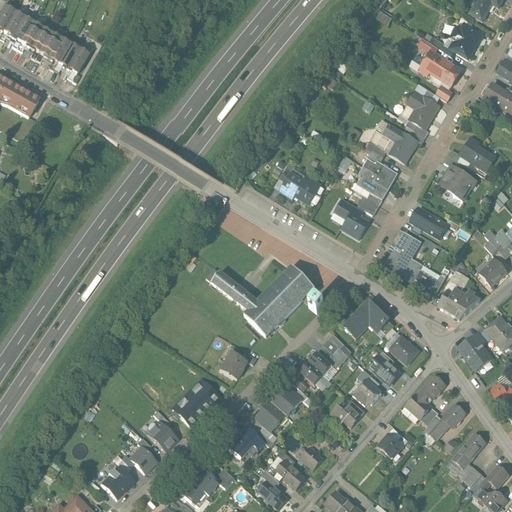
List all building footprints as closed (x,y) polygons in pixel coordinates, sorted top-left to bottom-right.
[(479,0),(470,16),(482,24),(488,14),(486,13),(490,6),(498,11),(502,3),(497,0),(479,0)] [(5,9),(0,17),(0,36),(1,37),(2,35),(14,16),(12,14),(12,13),(5,9)] [(14,16),(2,35),(7,38),(5,40),(6,40),(10,42),(23,21),(21,20),(22,18),(15,14),(14,16)] [(377,14),(373,21),(386,30),(390,23),(377,14)] [(25,22),(23,21),(10,42),(15,45),(16,43),(21,46),(33,25),(26,21),(25,22)] [(33,25),(21,46),(25,48),(24,50),(24,51),(29,53),(41,32),(39,31),(40,29),(33,25)] [(464,27),(450,49),(455,52),(469,61),(483,38),(464,27)] [(43,33),(41,32),(29,53),(33,56),(35,54),(39,57),(51,36),(44,32),(43,33)] [(51,36),(39,57),(43,59),(42,61),(43,61),(47,64),(59,43),(57,41),(58,40),(51,36)] [(450,49),(435,40),(431,48),(438,52),(451,60),(455,52),(450,49)] [(62,44),(59,43),(47,64),(51,67),(52,67),(53,65),(57,67),(69,47),(62,42),(62,44)] [(16,43),(15,45),(12,50),(17,53),(21,46),(16,43)] [(431,48),(423,43),(419,49),(430,56),(430,55),(434,58),(438,52),(431,48)] [(25,48),(21,46),(17,53),(21,56),(24,51),(24,50),(25,48)] [(77,51),(69,47),(57,67),(62,70),(60,72),(61,72),(65,75),(78,53),(76,52),(77,51)] [(78,53),(65,75),(69,77),(70,78),(71,76),(76,78),(88,58),(81,53),(80,55),(78,53)] [(35,54),(33,56),(30,61),(35,64),(39,57),(35,54)] [(434,58),(430,55),(430,56),(425,64),(419,75),(426,80),(428,76),(451,90),(461,73),(434,58)] [(39,57),(35,64),(40,66),(43,61),(42,61),(43,59),(39,57)] [(419,75),(425,64),(417,59),(411,68),(412,70),(419,75)] [(511,66),(505,62),(497,75),(510,83),(510,84),(511,85),(511,66)] [(52,67),(51,67),(48,72),(53,74),(57,67),(53,65),(52,67)] [(62,70),(57,67),(53,74),(58,77),(61,72),(60,72),(62,70)] [(71,76),(70,78),(69,77),(66,82),(72,85),(76,78),(71,76)] [(0,107),(8,110),(28,122),(28,121),(38,104),(0,81),(0,107)] [(502,92),(492,87),(486,98),(495,104),(494,106),(511,116),(511,113),(511,101),(501,95),(502,92)] [(452,95),(441,89),(436,99),(446,105),(452,95)] [(423,101),(415,96),(408,108),(416,113),(409,124),(418,129),(424,133),(425,132),(428,126),(426,124),(430,117),(433,118),(438,109),(423,100),(423,101)] [(486,98),(485,98),(482,104),(491,111),(494,106),(495,104),(486,98)] [(389,129),(384,137),(376,150),(386,156),(404,167),(412,155),(409,153),(415,143),(402,136),(401,137),(389,129)] [(424,133),(418,129),(414,135),(424,141),(428,134),(425,132),(424,133)] [(479,146),(469,140),(459,157),(458,159),(461,161),(486,176),(495,160),(477,149),(479,146)] [(376,150),(370,146),(365,153),(370,156),(371,157),(372,155),(383,161),(386,156),(376,150)] [(459,157),(452,153),(449,158),(459,164),(461,161),(458,159),(459,157)] [(383,161),(372,155),(371,157),(370,156),(367,162),(375,167),(376,164),(380,166),(383,161)] [(459,164),(449,158),(444,166),(451,171),(452,169),(455,171),(459,164)] [(380,166),(376,164),(375,167),(367,162),(362,170),(376,178),(373,184),(388,192),(397,177),(380,166)] [(288,168),(279,183),(284,186),(289,178),(293,171),(288,168)] [(455,171),(452,169),(451,171),(446,179),(449,180),(443,190),(455,197),(453,199),(463,205),(472,191),(470,189),(474,182),(455,171)] [(376,178),(362,170),(358,178),(360,180),(356,187),(370,195),(381,202),(382,202),(380,201),(386,192),(387,193),(388,192),(373,184),(376,178)] [(302,186),(289,178),(284,186),(279,194),(292,202),(294,199),(309,208),(320,189),(305,181),(302,186)] [(381,202),(370,195),(367,200),(378,208),(381,202)] [(367,200),(363,198),(357,209),(372,218),(378,208),(367,200)] [(362,216),(340,203),(334,213),(347,220),(340,231),(358,241),(366,227),(359,222),(362,216)] [(411,225),(440,242),(448,229),(419,212),(411,225)] [(404,234),(383,269),(400,279),(403,274),(407,267),(421,244),(404,234)] [(506,253),(494,239),(489,243),(505,261),(511,255),(511,254),(509,251),(506,253)] [(457,261),(450,273),(455,276),(456,273),(465,279),(469,275),(457,261)] [(489,266),(478,276),(490,290),(507,275),(496,263),(491,268),(489,266)] [(436,283),(419,273),(418,273),(407,267),(403,274),(410,278),(403,288),(408,291),(411,286),(428,296),(436,283)] [(249,314),(245,318),(266,340),(279,327),(280,328),(286,323),(285,322),(303,303),(310,308),(309,308),(318,316),(325,307),(317,299),(316,300),(310,296),(315,291),(293,269),(287,276),(285,275),(280,280),(281,281),(258,305),(249,314)] [(215,271),(207,281),(212,285),(220,275),(215,271)] [(469,297),(462,292),(469,281),(465,279),(456,273),(455,276),(445,292),(447,294),(438,309),(459,322),(480,304),(474,300),(476,298),(471,294),(469,297)] [(410,278),(403,274),(400,279),(397,284),(403,288),(410,278)] [(258,305),(220,275),(212,285),(249,314),(258,305)] [(436,283),(428,296),(434,300),(445,281),(440,277),(436,283)] [(387,322),(369,305),(346,327),(355,336),(369,321),(378,331),(387,322)] [(511,333),(500,319),(485,332),(492,341),(503,354),(511,345),(511,333)] [(387,322),(378,331),(385,337),(392,330),(393,329),(387,322)] [(385,337),(384,338),(388,342),(395,334),(392,330),(385,337)] [(492,341),(485,332),(480,337),(486,346),(492,341)] [(479,336),(474,340),(481,349),(486,346),(480,337),(479,336)] [(344,347),(335,338),(330,343),(338,351),(339,351),(344,347)] [(401,339),(389,352),(406,367),(418,354),(401,339)] [(474,340),(458,351),(475,375),(491,363),(481,349),(474,340)] [(330,343),(328,342),(322,348),(332,357),(338,351),(330,343)] [(332,357),(322,348),(318,354),(327,363),(332,357)] [(230,355),(219,374),(237,384),(247,364),(243,362),(230,355)] [(390,368),(393,365),(383,355),(374,365),(380,370),(378,372),(375,375),(389,388),(400,376),(390,368)] [(256,362),(246,356),(243,362),(247,364),(253,367),(256,362)] [(331,368),(316,356),(308,365),(323,378),(331,368)] [(323,378),(308,365),(299,375),(314,388),(323,378)] [(377,384),(363,372),(359,377),(365,383),(352,398),(363,408),(367,404),(371,408),(381,397),(380,396),(372,389),(377,384)] [(307,390),(294,379),(290,384),(299,392),(302,395),(307,390)] [(433,379),(406,410),(420,422),(430,410),(424,404),(428,399),(432,402),(444,389),(433,379)] [(201,383),(186,398),(205,416),(219,402),(201,383)] [(500,386),(490,394),(499,406),(509,399),(504,393),(500,386)] [(285,391),(272,406),(285,418),(287,420),(302,403),(295,397),(293,395),(291,397),(285,391)] [(302,395),(299,392),(295,397),(302,403),(308,409),(313,404),(302,395)] [(205,416),(186,398),(172,412),(191,430),(205,416)] [(364,415),(350,402),(346,407),(360,419),(364,415)] [(272,406),(270,405),(257,420),(263,425),(261,427),(264,429),(271,435),(285,418),(272,406)] [(360,419),(346,407),(341,412),(336,408),(328,417),(339,426),(342,423),(350,431),(360,419)] [(454,408),(446,418),(456,427),(465,417),(454,408)] [(430,410),(420,422),(428,429),(438,417),(430,410)] [(152,418),(159,425),(165,431),(169,426),(157,414),(152,418)] [(456,427),(446,418),(442,421),(453,431),(456,427)] [(147,436),(164,454),(176,442),(165,431),(159,425),(147,436)] [(245,429),(227,450),(240,461),(251,448),(257,453),(264,446),(258,440),(245,429)] [(264,429),(260,434),(262,436),(273,446),(277,441),(271,435),(264,429)] [(405,442),(393,431),(389,436),(401,447),(405,442)] [(273,446),(262,436),(258,440),(264,446),(269,451),(274,446),(273,446)] [(401,447),(389,436),(377,449),(392,461),(403,448),(401,447)] [(474,436),(452,463),(463,473),(486,446),(474,436)] [(451,455),(457,444),(449,440),(444,451),(451,455)] [(137,448),(141,451),(150,460),(155,455),(143,442),(137,448)] [(310,450),(300,461),(304,464),(313,453),(310,450)] [(141,451),(130,462),(134,467),(144,477),(156,466),(150,460),(141,451)] [(295,465),(281,453),(277,458),(284,464),(290,470),(295,465)] [(313,453),(304,464),(313,473),(323,462),(313,453)] [(130,471),(134,467),(130,462),(126,459),(122,463),(130,471)] [(284,464),(275,474),(283,482),(295,492),(305,482),(290,470),(284,464)] [(486,482),(491,486),(497,492),(509,478),(498,468),(486,482)] [(109,479),(100,487),(116,503),(126,494),(125,493),(134,484),(119,469),(114,474),(113,473),(108,478),(109,479)] [(275,474),(270,470),(266,474),(271,479),(279,486),(283,482),(275,474)] [(472,470),(462,482),(471,490),(474,486),(481,478),(472,470)] [(233,481),(223,472),(213,483),(224,492),(233,481)] [(201,473),(191,485),(189,483),(183,490),(179,496),(196,510),(206,499),(207,500),(215,491),(208,485),(212,481),(201,473)] [(275,490),(267,483),(271,479),(266,474),(261,479),(267,483),(257,494),(276,511),(279,511),(288,502),(275,490)] [(486,482),(481,478),(474,486),(479,490),(484,494),(491,486),(486,482)] [(279,486),(271,479),(267,483),(275,490),(279,486)] [(492,501),(484,494),(479,490),(472,498),(484,508),(485,510),(486,511),(499,511),(507,503),(500,498),(494,498),(492,501)] [(345,504),(336,496),(325,507),(330,511),(357,511),(346,502),(345,504)] [(65,511),(61,511),(60,510),(58,511),(87,511),(76,501),(65,511)]
